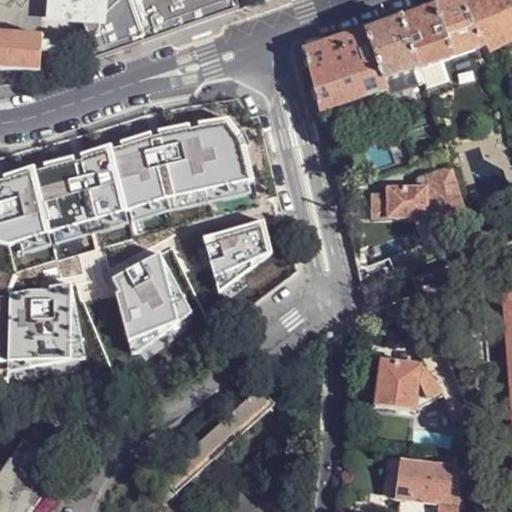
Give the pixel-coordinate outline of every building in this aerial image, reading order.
[(0,0),(0,68),(40,72),(43,35),(0,31),(0,0)] [(76,0),(95,58),(238,9),(234,0),(76,0)] [(453,0),(431,8),(401,20),(419,71),(485,48),(460,0),(453,0)] [(511,0),(460,0),(485,48),(487,54),(511,42),(511,0)] [(401,20),(367,31),(385,83),(419,71),(401,20)] [(385,83),(367,31),(337,41),(305,51),(321,115),(336,110),(374,96),(388,92),(385,83)] [(419,71),(385,83),(388,92),(389,97),(423,85),(419,71)] [(374,96),(336,110),(337,115),(343,118),(374,107),(376,103),(374,96)] [(0,243),(0,288),(19,349),(54,338),(51,329),(91,316),(99,340),(139,328),(129,240),(122,240),(122,237),(108,241),(102,218),(173,197),(193,183),(197,173),(195,168),(198,166),(196,161),(205,158),(190,106),(179,108),(150,114),(124,122),(104,129),(74,138),(26,151),(9,156),(22,194),(58,184),(70,222),(0,243)] [(443,217),(449,235),(472,227),(452,169),(417,181),(417,189),(390,189),(389,197),(373,197),(373,220),(424,218),(423,210),(441,210),(443,217)] [(423,210),(424,218),(443,217),(441,210),(423,210)] [(224,327),(207,339),(219,354),(234,342),(224,327)] [(4,371),(14,402),(37,399),(35,392),(24,353),(23,352),(16,354),(17,356),(19,366),(4,371)] [(117,386),(130,384),(128,373),(127,362),(114,363),(117,386)] [(377,407),(417,413),(418,410),(423,411),(424,408),(446,396),(444,392),(425,366),(423,368),(383,363),(377,407)] [(130,384),(144,381),(142,371),(128,373),(130,384)] [(160,476),(174,492),(213,458),(214,459),(232,443),(231,442),(270,408),(256,392),(255,390),(160,476)] [(0,476),(0,511),(33,511),(63,470),(24,443),(0,476)] [(461,511),(460,471),(457,470),(457,460),(444,458),(436,457),(434,467),(404,464),(400,499),(404,499),(402,511),(461,511)]
